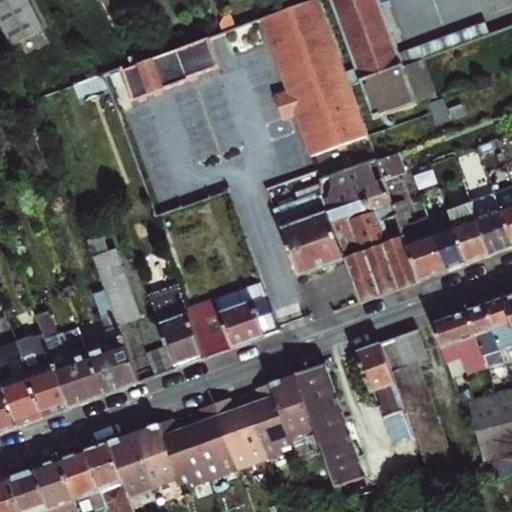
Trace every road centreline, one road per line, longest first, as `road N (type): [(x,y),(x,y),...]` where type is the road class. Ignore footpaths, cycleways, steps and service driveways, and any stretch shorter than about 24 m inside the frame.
road 1 (residential): [(0,458),(511,271)]
road 2 (unknown): [(315,343),(220,87)]
